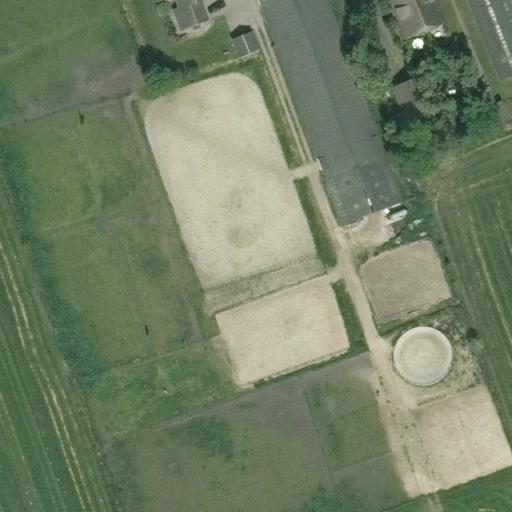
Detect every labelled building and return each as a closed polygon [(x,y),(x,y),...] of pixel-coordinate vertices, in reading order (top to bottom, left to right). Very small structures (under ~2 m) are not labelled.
[(175,0),(180,13),(174,15),(180,31),(207,20),(201,3),(207,0),(175,0)] [(324,0),(256,0),(341,225),(401,203),(324,0)] [(349,0),(354,12),(363,8),(360,0),(349,0)] [(388,0),(404,40),(442,25),(432,0),(388,0)] [(511,0),(464,0),(497,82),(511,76),(511,0)] [(229,43),(237,61),(258,54),(251,34),(229,43)] [(391,89),(406,127),(433,117),(417,79),(391,89)] [(496,130),(482,92),(472,96),(487,134),(496,130)]
